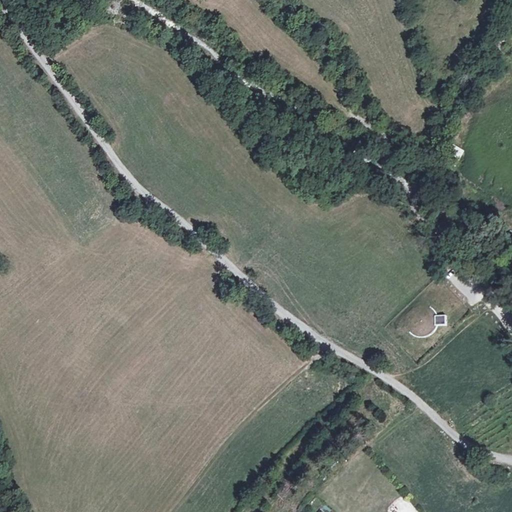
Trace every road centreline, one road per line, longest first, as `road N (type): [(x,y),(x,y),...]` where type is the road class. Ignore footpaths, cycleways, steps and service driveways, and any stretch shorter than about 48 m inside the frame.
road 1 (unclassified): [(511,461),(469,446),(400,388),(326,346),(153,202),(115,163),(0,0)]
road 2 (track): [(410,177),(511,21)]
